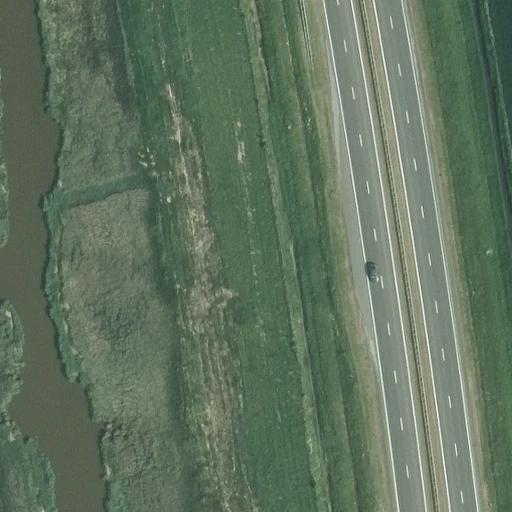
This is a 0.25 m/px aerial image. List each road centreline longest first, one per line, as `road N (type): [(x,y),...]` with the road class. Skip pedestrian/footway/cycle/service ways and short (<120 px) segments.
road 1 (trunk): [(461,511),(387,0)]
road 2 (trunk): [(339,0),(411,511)]
